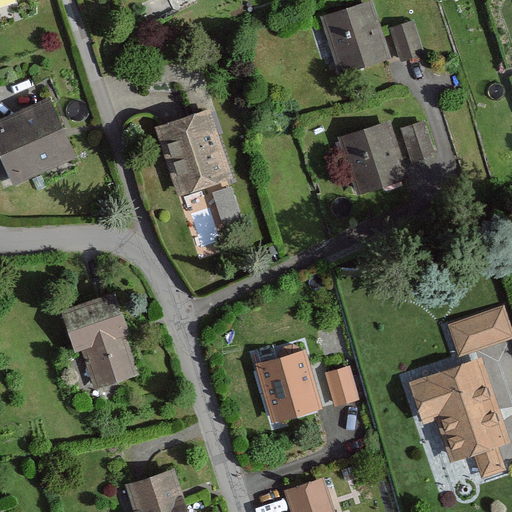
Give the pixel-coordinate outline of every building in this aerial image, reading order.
[(373,1),(320,17),(338,76),(391,60),(373,1)] [(417,19),(390,27),(402,63),(430,55),(417,19)] [(50,102),(0,124),(0,160),(11,186),(75,158),(50,102)] [(210,109),(153,127),(175,197),(232,179),(210,109)] [(388,114),(341,132),(367,200),(414,182),(388,114)] [(414,162),(436,155),(424,119),(402,126),(414,162)] [(214,191),(225,216),(241,209),(230,185),(214,191)] [(115,296),(59,313),(72,352),(87,347),(99,386),(140,374),(115,296)] [(461,354),(511,337),(511,326),(504,303),(450,321),(461,354)] [(305,350),(255,363),(271,422),(321,408),(305,350)] [(481,350),(413,370),(418,390),(400,395),(411,433),(437,426),(449,466),(510,448),(481,350)] [(351,367),(327,374),(336,407),(360,400),(351,367)] [(187,511),(174,469),(123,485),(132,511),(187,511)] [(336,511),(325,478),(286,492),(291,511),(336,511)]
